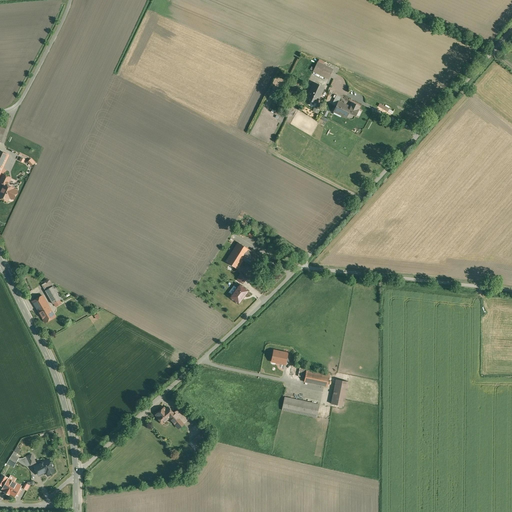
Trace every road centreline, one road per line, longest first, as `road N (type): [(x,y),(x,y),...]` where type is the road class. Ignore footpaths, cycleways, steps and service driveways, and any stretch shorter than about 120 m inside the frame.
road 1 (unclassified): [(511,29),(300,265)]
road 2 (unclassified): [(76,474),(300,265)]
road 3 (secondary): [(76,474),(54,372),(4,270)]
road 4 (unclassified): [(300,265),(511,289)]
road 5 (unclassified): [(0,112),(22,96),(70,0)]
